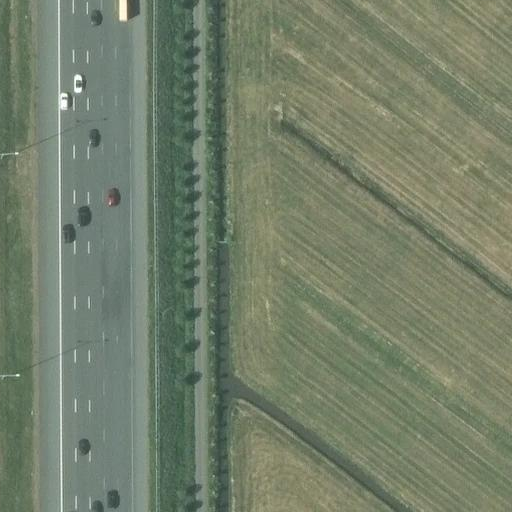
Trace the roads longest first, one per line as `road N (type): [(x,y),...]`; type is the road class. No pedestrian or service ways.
road 1 (unclassified): [(199,511),(197,0)]
road 2 (motorway): [(95,511),(94,0)]
